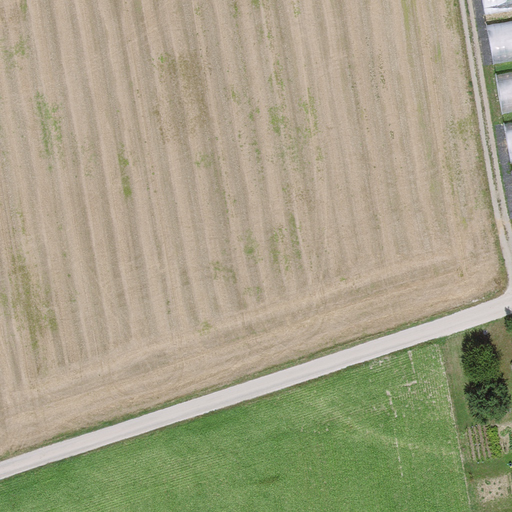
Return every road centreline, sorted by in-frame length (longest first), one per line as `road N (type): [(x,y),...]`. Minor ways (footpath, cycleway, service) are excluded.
road 1 (track): [(0,469),(511,306)]
road 2 (track): [(466,0),(511,264)]
